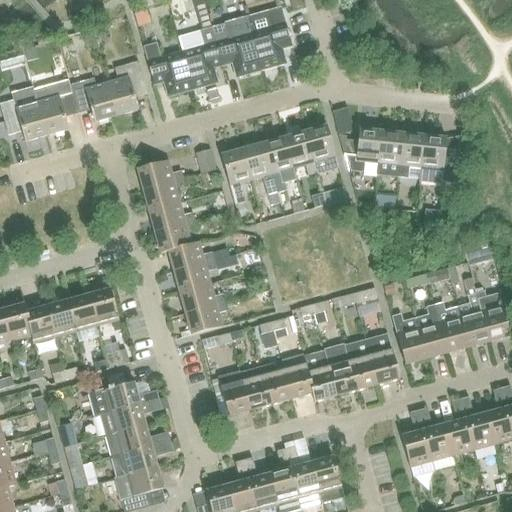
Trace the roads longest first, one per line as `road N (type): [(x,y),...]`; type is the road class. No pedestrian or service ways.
road 1 (residential): [(134,249),(193,457),(348,417)]
road 2 (residential): [(108,150),(320,91),(447,105)]
road 3 (residential): [(348,417),(511,371)]
road 4 (residential): [(0,283),(134,249)]
